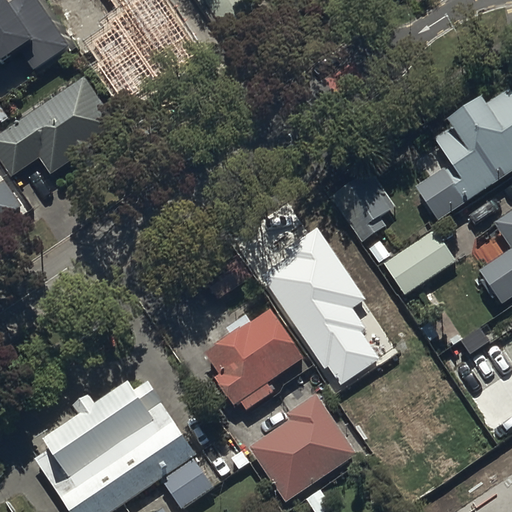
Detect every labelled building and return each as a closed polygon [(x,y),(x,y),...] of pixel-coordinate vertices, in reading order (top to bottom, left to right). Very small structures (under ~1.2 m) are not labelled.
[(0,0),(0,60),(3,65),(21,53),(33,71),(69,46),(37,0),(13,0),(8,3),(5,0),(0,0)] [(137,0),(76,0),(67,6),(117,83),(149,63),(146,60),(167,46),(157,29),(165,24),(151,2),(142,7),(137,0)] [(228,37),(262,14),(251,0),(196,0),(203,9),(207,6),(228,37)] [(88,80),(0,135),(0,163),(12,183),(42,163),(51,178),(121,133),(88,80)] [(511,177),(511,95),(511,94),(488,109),(485,103),(452,126),(455,131),(408,163),(424,188),(415,194),(437,228),(511,177)] [(367,166),(327,192),(363,247),(388,230),(381,221),(397,211),(367,166)] [(0,224),(23,211),(6,184),(0,187),(0,224)] [(511,215),(497,225),(511,248),(511,254),(481,275),(503,308),(511,302),(511,215)] [(297,253),(262,276),(324,368),(328,365),(341,385),(381,358),(362,330),(366,327),(353,308),(365,300),(317,228),(292,245),(297,253)] [(406,299),(454,265),(457,263),(436,233),(385,269),(406,299)] [(232,339),(207,356),(221,377),(215,381),(235,410),(242,405),(248,414),(274,396),(269,388),(306,362),(272,314),(252,327),(247,320),(228,333),(232,339)] [(366,382),(340,399),(385,465),(402,454),(392,440),(401,434),(366,382)] [(70,511),(116,511),(197,459),(149,386),(135,395),(129,384),(96,406),(89,396),(73,407),(80,418),(45,441),(78,492),(63,502),(70,511)] [(292,423),(250,451),(285,505),(358,457),(318,396),(287,416),(292,423)] [(511,441),(496,453),(483,462),(496,479),(508,470),(511,476),(511,441)] [(185,511),(215,492),(196,461),(163,483),(182,511),(185,511)]
